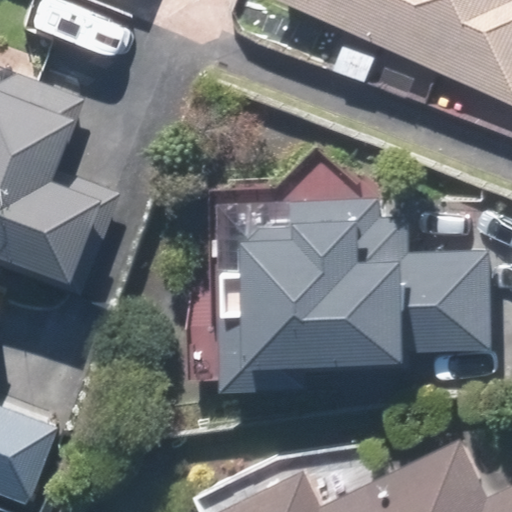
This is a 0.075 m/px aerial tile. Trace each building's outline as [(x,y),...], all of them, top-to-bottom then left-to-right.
[(511,0),(321,0),(511,90),(511,0)] [(0,67),(0,228),(94,262),(123,179),(67,159),(89,96),(1,65),(0,67)] [(246,184),(241,371),(329,373),(329,359),(430,363),(430,337),(508,340),(511,247),(423,244),(424,208),(397,207),(398,188),(246,184)] [(0,283),(0,484),(35,499),(68,423),(0,394),(0,335),(19,292),(0,283)] [(322,456),(238,493),(246,511),(511,511),(511,483),(510,484),(485,428),(338,493),(322,456)]
